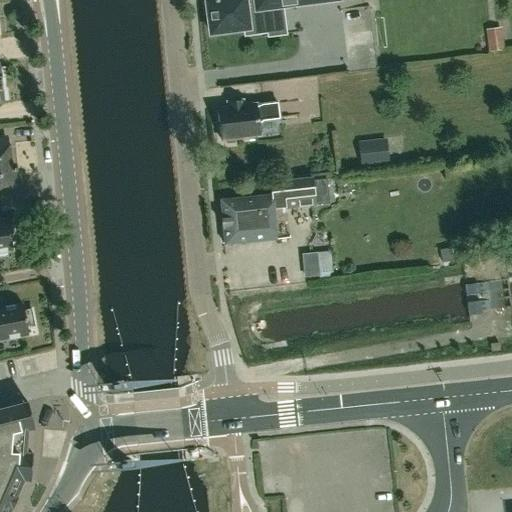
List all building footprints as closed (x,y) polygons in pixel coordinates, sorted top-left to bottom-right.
[(204,14),(207,14),(210,34),(242,29),(244,37),(266,34),(263,9),(295,4),(294,0),(208,0),(205,1),(206,3),(203,3),(204,14)] [(216,109),(220,140),(224,140),(226,143),(234,142),(235,138),(260,135),(258,121),(279,118),(277,101),(242,106),(241,100),(227,102),(228,108),(216,109)] [(0,159),(10,159),(7,135),(0,136),(1,139),(0,139),(0,159)] [(386,139),(358,142),(361,167),(389,164),(386,139)] [(10,159),(0,159),(0,188),(18,187),(15,168),(11,168),(10,159)] [(270,184),(272,195),(219,200),(221,223),(255,220),(254,217),(257,217),(257,214),(273,212),(272,203),(283,202),(284,209),(315,205),(313,177),(281,181),(282,183),(270,184)] [(255,220),(221,223),(224,244),(276,239),(275,227),(273,212),(257,214),(257,217),(254,217),(255,220)] [(0,339),(27,335),(26,329),(34,327),(31,310),(23,312),(22,306),(0,309),(0,252),(11,250),(10,245),(19,244),(16,227),(7,228),(7,224),(0,224),(0,339)] [(0,511),(7,511),(21,479),(29,480),(31,453),(23,453),(25,430),(33,428),(26,402),(14,406),(0,409),(0,511)]
